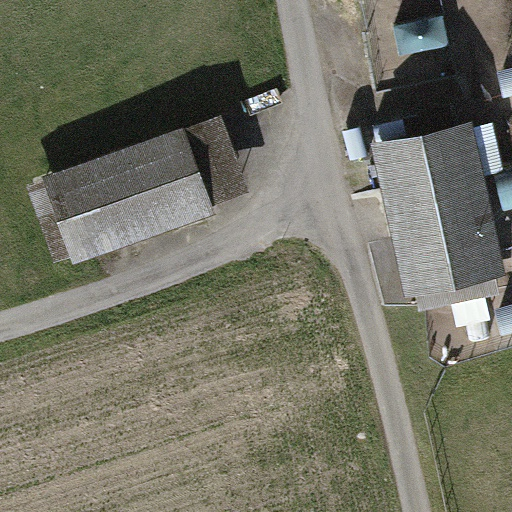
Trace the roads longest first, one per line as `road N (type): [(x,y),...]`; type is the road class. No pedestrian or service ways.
road 1 (track): [(343,205),(0,326)]
road 2 (track): [(343,205),(419,511)]
road 3 (track): [(296,0),(343,205)]
